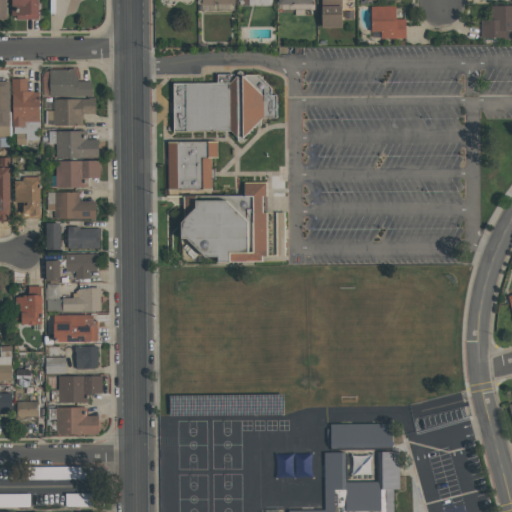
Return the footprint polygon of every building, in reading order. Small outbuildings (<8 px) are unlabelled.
[(7,0),(8,18),(0,18),(0,0),(7,0)] [(19,19),(19,15),(13,15),(13,4),(16,4),(16,0),(41,0),(42,15),(40,15),(40,19),(19,19)] [(313,0),(313,3),(312,3),(312,8),(291,9),(290,4),(281,4),(280,0),(313,0)] [(323,27),(323,0),(344,0),(344,27),(323,27)] [(511,38),(511,5),(491,6),(492,19),(480,19),(480,39),(511,38)] [(405,38),(405,19),(396,19),(395,6),(370,6),(371,32),(381,31),(381,38),(405,38)] [(77,81),(76,68),(49,69),(49,97),(92,96),(92,81),(77,81)] [(173,131),(231,131),(260,131),(260,118),(277,118),(277,95),(266,95),(266,75),(217,75),(217,83),(173,83),(173,131)] [(12,126),(25,127),(25,121),(39,122),(39,91),(27,91),(27,78),(12,78),(12,126)] [(10,136),(0,136),(0,81),(10,81),(10,136)] [(54,126),(82,125),(82,114),(95,114),(95,98),(53,99),(54,126)] [(98,140),(82,139),(82,131),(56,130),(55,157),(98,158),(98,140)] [(217,141),(168,141),(168,190),(213,189),(212,158),(217,158),(217,141)] [(0,157),(13,157),(13,216),(10,216),(10,221),(0,221),(0,157)] [(99,160),(55,161),(56,188),(85,187),(85,178),(100,177),(99,160)] [(14,202),(22,203),(22,218),(40,218),(41,178),(15,177),(14,202)] [(244,195),(219,195),(219,200),(195,200),(194,211),(183,211),(183,238),(191,238),(191,255),(217,255),(217,262),(265,262),(266,211),(262,211),(262,196),(266,196),(266,182),(244,182),(244,195)] [(79,191),(47,192),(47,210),(55,210),(55,219),(95,218),(95,201),(79,201),(79,191)] [(285,212),(276,212),(275,255),(284,255),(285,212)] [(60,223),(45,223),(46,250),(61,249),(60,223)] [(67,227),(67,248),(101,248),(100,227),(67,227)] [(96,254),(65,253),(65,271),(75,272),(75,279),(89,279),(90,271),(96,271),(96,254)] [(46,281),(60,280),(59,260),(45,260),(46,281)] [(46,311),(100,310),(100,288),(74,288),(74,298),(59,298),(59,284),(46,284),(46,311)] [(41,323),(41,286),(29,285),(29,296),(16,296),(15,322),(41,323)] [(96,315),(54,316),(55,342),(96,341),(96,315)] [(98,346),(75,346),(75,369),(98,369),(98,346)] [(0,380),(10,381),(11,353),(0,352),(0,380)] [(58,376),(58,403),(86,402),(86,393),(102,393),(102,375),(58,376)] [(0,393),(15,393),(15,412),(0,412),(0,393)] [(37,401),(16,402),(17,417),(38,417),(37,401)] [(86,407),(55,408),(56,435),(99,434),(98,415),(86,415),(86,407)] [(392,447),(392,423),(330,424),(330,448),(392,447)] [(393,511),(393,489),(398,489),(398,452),(376,452),(376,482),(345,482),(345,452),(324,452),(324,510),(288,510),(288,511),(393,511)] [(312,476),(311,453),(276,454),(276,478),(312,476)]
